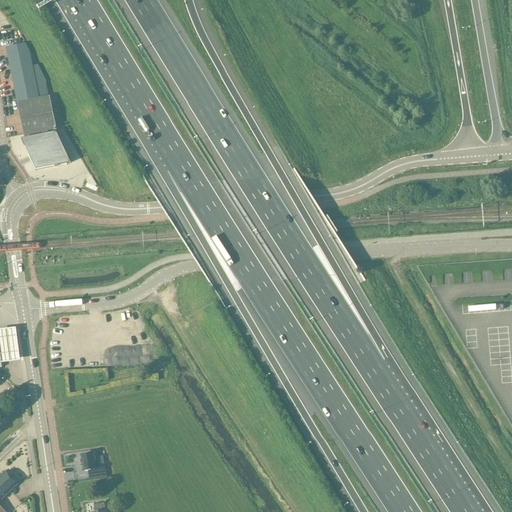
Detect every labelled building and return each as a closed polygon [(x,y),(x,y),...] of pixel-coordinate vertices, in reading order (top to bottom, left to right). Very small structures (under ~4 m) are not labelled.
[(39,134),(56,130),(49,97),(39,99),(30,52),(25,45),(6,48),(24,137),(39,134)] [(41,135),(22,139),(36,170),(71,163),(57,132),(49,134),(49,132),(40,133),(41,135)] [(3,331),(0,331),(0,340),(3,364),(7,364),(15,362),(21,362),(17,329),(11,330),(3,331)] [(84,472),(88,471),(88,473),(105,470),(104,464),(95,465),(93,454),(82,455),(82,457),(80,458),(81,463),(83,464),(84,472)] [(5,472),(0,477),(0,511),(5,511),(0,506),(0,501),(17,484),(16,484),(17,482),(15,479),(13,480),(10,477),(11,475),(9,473),(7,474),(5,472)]
